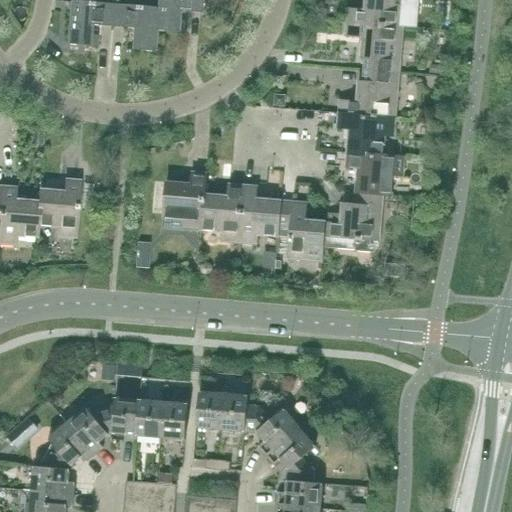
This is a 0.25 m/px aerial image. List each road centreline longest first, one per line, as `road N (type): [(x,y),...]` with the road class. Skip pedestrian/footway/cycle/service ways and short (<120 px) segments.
road 1 (unclassified): [(0,316),(61,302),(497,338)]
road 2 (residential): [(4,69),(50,104),(95,120),(174,110),(223,86)]
